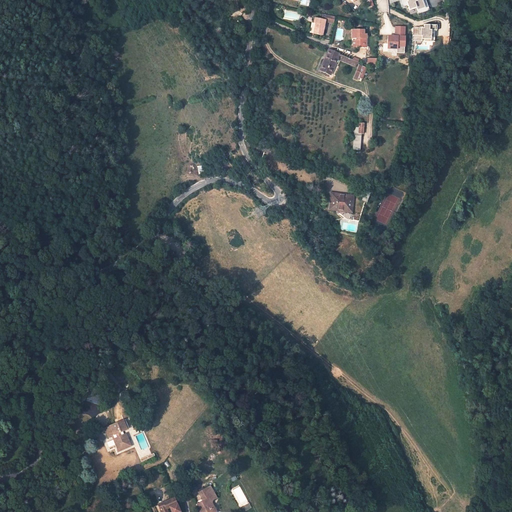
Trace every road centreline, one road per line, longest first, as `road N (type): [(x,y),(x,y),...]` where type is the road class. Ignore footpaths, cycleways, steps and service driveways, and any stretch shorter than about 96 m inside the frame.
road 1 (unclassified): [(0,480),(36,463),(31,381),(55,319),(81,283),(133,252)]
road 2 (residential): [(256,0),(240,135),(245,155),(280,200)]
road 3 (unclassified): [(280,200),(229,179),(209,180),(175,202),(133,252)]
road 4 (track): [(280,200),(332,270),(370,283)]
